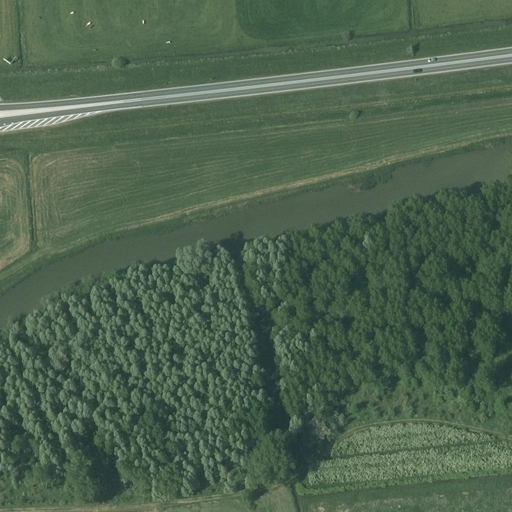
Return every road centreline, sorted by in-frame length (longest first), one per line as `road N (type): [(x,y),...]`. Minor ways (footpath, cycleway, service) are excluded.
road 1 (trunk): [(147,99),(511,57)]
road 2 (trunk): [(0,121),(147,99)]
road 3 (trunk): [(147,99),(0,108)]
